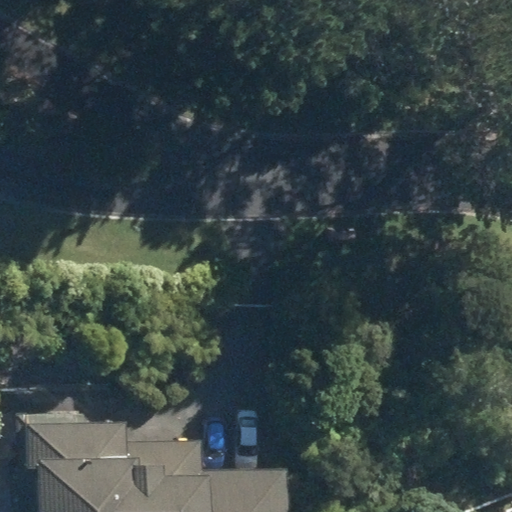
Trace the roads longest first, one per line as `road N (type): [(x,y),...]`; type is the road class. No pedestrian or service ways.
road 1 (residential): [(0,45),(160,132),(319,181)]
road 2 (residential): [(319,181),(187,206),(88,202),(0,175)]
road 3 (residential): [(511,182),(438,173),(319,181)]
